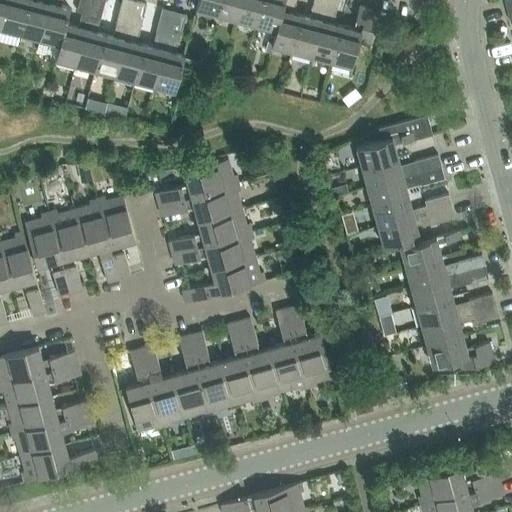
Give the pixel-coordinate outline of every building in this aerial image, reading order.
[(6,0),(0,25),(0,26),(19,32),(27,0),(6,0)] [(27,0),(19,32),(39,37),(49,0),(27,0)] [(65,22),(69,7),(55,3),(56,0),(49,0),(39,37),(59,42),(59,43),(65,22)] [(79,22),(78,26),(65,22),(59,43),(59,42),(55,58),(75,63),(91,0),(79,0),(76,10),(81,11),(79,21),(79,22)] [(96,30),(104,0),(91,0),(75,63),(95,68),(104,32),(96,30)] [(121,0),(116,21),(112,35),(104,32),(95,68),(114,73),(133,0),(121,0)] [(136,41),(146,3),(135,0),(133,0),(114,73),(134,79),(143,43),(136,41)] [(197,0),(196,7),(216,13),(219,0),(197,0)] [(219,0),(216,13),(236,18),(240,0),(219,0)] [(240,0),(236,18),(256,23),(261,0),(240,0)] [(261,0),(256,23),(275,28),(276,28),(282,0),(261,0)] [(282,0),(276,28),(275,28),(271,44),(291,49),(301,13),(288,10),(289,6),(290,0),(282,0)] [(314,17),(301,13),(291,49),(311,54),(325,0),(312,0),(312,1),(317,2),(315,12),(315,13),(314,17)] [(338,0),(325,0),(311,54),(331,60),(340,23),(327,20),(328,16),(329,16),(331,6),(336,7),(338,0)] [(378,10),(367,7),(359,5),(354,23),(355,23),(354,27),(340,23),(331,60),(351,65),(358,39),(370,42),(378,10)] [(134,79),(154,84),(173,10),(162,7),(152,45),(143,43),(134,79)] [(174,89),(181,64),(184,53),(175,51),(185,13),(173,10),(154,84),(174,89)] [(185,57),(182,67),(184,68),(199,71),(199,70),(200,69),(202,62),(185,57)] [(348,105),(361,95),(355,87),(342,97),(348,105)] [(127,107),(107,101),(104,112),(104,114),(114,117),(124,119),(124,117),(127,107)] [(398,156),(394,143),(432,133),(427,114),(378,127),(381,138),(356,145),(362,166),(398,156)] [(401,169),(398,156),(362,166),(367,185),(441,165),(437,153),(414,160),(415,165),(405,168),(401,169)] [(227,158),(183,169),(188,186),(181,188),(180,184),(155,191),(158,203),(238,181),(236,174),(232,175),(227,158)] [(408,195),(405,182),(409,181),(419,179),(420,184),(444,177),(441,165),(367,185),(372,205),(408,195)] [(238,181),(158,203),(161,215),(187,208),(186,205),(193,203),(197,218),(241,207),(236,190),(240,189),(238,181)] [(412,208),(408,195),(372,205),(378,225),(451,205),(448,193),(424,199),(426,204),(416,207),(412,208)] [(118,243),(135,238),(124,199),(106,203),(105,199),(98,201),(118,278),(130,274),(123,248),(120,249),(118,243)] [(91,207),(74,212),(85,252),(101,247),(103,254),(99,255),(107,281),(118,278),(98,201),(90,203),(91,207)] [(419,235),(415,221),(419,220),(419,221),(429,218),(430,223),(454,216),(451,205),(378,225),(383,245),(419,235)] [(168,240),(171,252),(251,230),(249,222),(245,223),(241,207),(197,218),(201,234),(195,236),(194,233),(168,240)] [(82,288),(82,287),(75,262),(71,263),(70,256),(85,252),(74,212),(58,216),(57,213),(49,215),(70,291),(82,288)] [(51,268),(58,293),(58,294),(70,291),(49,215),(42,217),(43,221),(26,225),(36,265),(53,261),(54,267),(51,268)] [(405,265),(441,255),(438,242),(442,241),(442,242),(460,237),(458,229),(399,245),(405,265)] [(25,288),(32,313),(32,314),(44,310),(23,230),(14,232),(15,236),(0,240),(0,246),(10,285),(26,280),(28,287),(25,288)] [(251,230),(171,252),(174,263),(200,256),(199,253),(206,251),(210,267),(254,255),(249,238),(253,237),(251,230)] [(0,322),(7,320),(0,295),(0,287),(10,285),(0,246),(0,322)] [(481,253),(457,259),(459,264),(449,267),(449,268),(445,269),(441,255),(405,265),(410,285),(484,265),(481,253)] [(207,281),(181,288),(185,301),(265,279),(262,271),(258,272),(254,255),(210,267),(215,283),(208,285),(207,281)] [(410,285),(416,304),(452,295),(448,281),(452,280),(452,281),(462,278),(464,283),(488,277),(484,265),(410,285)] [(104,292),(124,287),(122,277),(101,282),(104,292)] [(416,304),(421,324),(495,304),(492,292),(468,299),(469,304),(459,306),(459,307),(455,308),(452,295),(416,304)] [(332,376),(320,332),(304,337),(302,330),(305,329),(298,303),(287,306),(308,386),(316,384),(315,381),(332,376)] [(421,324),(427,344),(463,334),(459,321),(463,320),(473,318),(475,322),(499,316),(495,304),(421,324)] [(287,341),(271,346),(283,389),(300,385),(301,388),(308,386),(287,306),(275,310),(282,335),(285,335),(287,341)] [(255,350),(255,349),(254,343),(257,342),(250,316),(238,320),(260,400),(267,398),(266,394),(283,389),(271,346),(255,350)] [(238,355),(223,359),(235,402),(251,398),(252,402),(260,400),(238,320),(226,323),(233,349),(236,348),(238,355)] [(201,330),(189,333),(211,413),(219,411),(218,407),(235,402),(223,359),(207,363),(205,356),(208,356),(201,330)] [(190,368),(174,372),(186,416),(203,411),(204,415),(211,413),(189,333),(178,336),(185,362),(188,361),(190,368)] [(458,357),(461,369),(493,360),(488,341),(470,346),(466,347),(463,334),(427,344),(432,364),(458,357)] [(153,343),(141,346),(163,426),(170,424),(169,420),(186,416),(174,372),(158,376),(156,370),(160,369),(153,343)] [(42,361),(38,345),(0,355),(0,382),(77,361),(74,349),(48,356),(49,360),(42,361)] [(141,346),(129,349),(136,375),(139,374),(141,381),(125,385),(137,429),(154,424),(155,428),(163,426),(141,346)] [(338,367),(347,364),(345,354),(335,357),(338,367)] [(0,390),(3,389),(8,406),(51,394),(47,378),(54,377),(54,380),(80,373),(77,361),(0,382),(0,390)] [(406,377),(398,379),(399,387),(407,385),(406,377)] [(8,424),(10,432),(90,410),(87,398),(61,405),(60,402),(54,403),(51,394),(8,406),(12,423),(8,424)] [(16,438),(21,455),(64,443),(60,427),(67,425),(68,428),(93,421),(90,410),(10,432),(12,439),(16,438)] [(100,446),(99,447),(74,453),(75,457),(68,458),(64,443),(21,455),(25,471),(21,472),(24,481),(104,459),(100,446)] [(466,482),(461,466),(417,477),(422,495),(418,496),(420,504),(500,482),(497,470),(471,477),(472,480),(466,482)] [(300,481),(220,503),(222,511),(236,511),(250,508),(249,505),(255,503),(257,511),(284,511),(303,507),(299,490),(303,489),(300,481)] [(426,510),(426,511),(473,511),(470,499),(477,497),(478,500),(503,493),(500,482),(420,504),(422,511),(426,510)]
